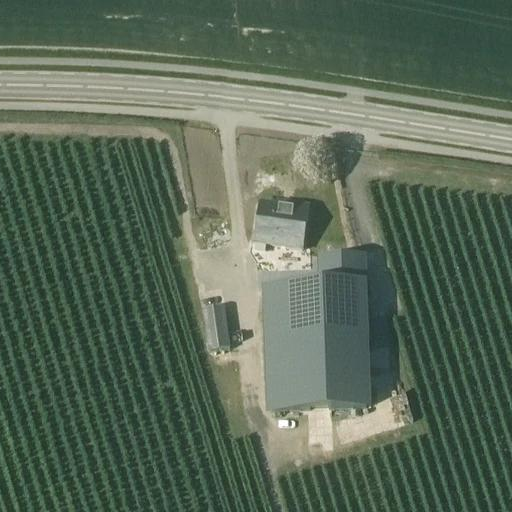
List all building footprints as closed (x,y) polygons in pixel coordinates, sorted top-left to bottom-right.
[(303,249),(308,210),(277,206),(277,209),(260,207),(255,247),(267,249),(268,272),(310,271),(309,250),(303,249)] [(322,290),(268,291),(272,411),(368,408),(363,260),(321,262),(322,290)] [(204,313),(210,354),(230,351),(224,310),(204,313)] [(394,333),(383,335),(387,358),(399,355),(394,333)] [(223,408),(238,404),(230,370),(215,374),(223,408)] [(400,373),(389,375),(397,413),(408,411),(400,373)]
